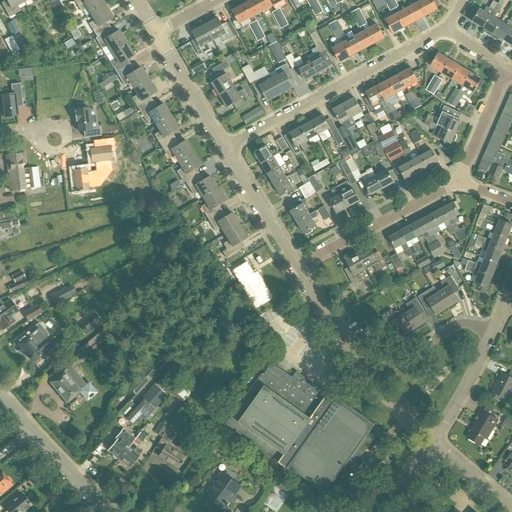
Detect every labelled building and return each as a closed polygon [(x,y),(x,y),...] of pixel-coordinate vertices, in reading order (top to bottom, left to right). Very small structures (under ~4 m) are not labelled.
[(6,0),(9,3),(3,6),(9,17),(21,11),(18,6),(24,2),(23,0),(6,0)] [(91,14),(106,5),(103,0),(76,0),(75,1),(81,12),(87,8),(91,14)] [(251,18),(262,12),(255,0),(251,0),(244,5),(251,18)] [(255,0),(262,12),(273,6),(269,0),(255,0)] [(310,8),(319,4),(316,0),(306,0),(310,8)] [(394,0),(392,0),(386,3),(390,11),(398,6),(394,0)] [(423,0),(419,2),(427,16),(438,10),(432,0),(423,0)] [(484,28),(500,1),(500,0),(499,1),(496,0),(493,0),(489,8),(487,7),(484,11),(481,9),(473,22),(484,28)] [(492,37),(501,22),(495,18),(504,3),(500,1),(484,28),(488,31),(486,34),(492,37)] [(416,22),(427,16),(419,2),(408,8),(416,22)] [(319,4),(310,8),(315,16),(323,12),(319,4)] [(106,5),(91,14),(94,20),(88,24),(95,35),(108,28),(105,23),(114,17),(106,5)] [(240,24),(251,18),(244,5),(232,11),(240,24)] [(405,28),(416,22),(408,8),(397,14),(405,28)] [(276,21),(284,17),(280,9),(272,13),(276,21)] [(355,21),(363,16),(359,9),(351,14),(355,21)] [(394,34),(405,28),(397,14),(386,20),(394,34)] [(363,16),(355,21),(358,28),(367,23),(363,16)] [(284,17),(276,21),(281,29),(284,35),(288,33),(284,27),(288,25),(284,17)] [(504,40),(511,27),(511,17),(510,21),(508,20),(506,24),(501,22),(492,37),(497,40),(499,37),(504,40)] [(206,25),(214,41),(220,37),(223,42),(234,36),(228,25),(223,27),(218,18),(206,25)] [(329,25),(333,32),(341,28),(337,20),(329,25)] [(19,32),(14,21),(7,24),(13,35),(19,32)] [(253,33),(261,29),(257,21),(249,25),(253,33)] [(208,44),(214,41),(206,25),(193,32),(198,41),(193,44),(199,55),(210,49),(208,44)] [(366,31),(373,45),(384,39),(377,25),(366,31)] [(68,29),(71,35),(77,31),(74,26),(68,29)] [(333,32),(337,40),(340,38),(343,43),(344,43),(351,57),(362,51),(355,37),(349,40),(346,35),(345,35),(341,29),(341,28),(333,32)] [(261,29),(253,33),(258,41),(259,41),(261,46),(265,44),(263,39),(265,37),(261,29)] [(111,52),(127,43),(120,31),(111,36),(107,31),(95,39),(102,49),(107,46),(111,52)] [(362,51),(373,45),(366,31),(355,37),(362,51)] [(310,62),(317,75),(329,68),(322,56),(321,56),(320,54),(326,51),(316,32),(310,35),(316,48),(312,50),(316,59),(310,62)] [(20,50),(13,36),(12,36),(4,40),(12,54),(20,50)] [(274,55),(282,51),(277,42),(269,46),(274,55)] [(127,43),(111,52),(115,58),(109,62),(116,73),(128,66),(125,61),(134,55),(127,43)] [(340,63),(351,57),(344,43),(343,43),(333,49),(340,63)] [(236,58),(246,53),(244,48),(234,54),(236,58)] [(317,75),(310,62),(304,65),(300,57),(295,60),(292,54),(286,57),(292,69),(297,66),(299,68),(298,69),(305,82),(317,75)] [(442,74),(450,60),(439,54),(431,67),(442,74)] [(453,80),(461,67),(450,60),(442,74),(453,80)] [(220,96),(235,87),(231,80),(236,77),(226,61),(215,68),(221,78),(212,84),(220,96)] [(272,79),(281,95),(294,88),(289,79),(293,76),(287,64),(275,70),(278,76),(272,79)] [(257,80),(250,65),(242,69),(250,84),(252,83),(258,95),(263,92),(268,101),(281,95),(272,79),(269,73),(263,77),(257,80)] [(134,89),(149,79),(142,67),(133,73),(130,68),(118,76),(124,86),(130,82),(134,89)] [(463,86),(471,73),(461,67),(453,80),(463,86)] [(400,75),(407,88),(418,82),(411,69),(400,75)] [(114,75),(112,72),(108,75),(107,74),(104,75),(105,77),(103,78),(104,81),(114,75)] [(456,89),(452,96),(459,101),(464,94),(471,98),(474,93),(478,87),(480,89),(484,82),(482,81),(482,80),(471,73),(463,87),(463,86),(460,91),(456,89)] [(115,75),(107,80),(109,84),(117,79),(115,75)] [(396,94),(407,88),(400,75),(389,81),(396,94)] [(430,83),(438,88),(442,80),(434,75),(430,83)] [(149,79),(134,89),(137,95),(132,98),(138,110),(153,101),(150,96),(157,92),(149,79)] [(385,100),(396,94),(389,81),(378,86),(385,100)] [(434,95),(438,88),(430,83),(425,90),(434,95)] [(5,117),(17,115),(16,105),(22,104),(20,84),(11,85),(12,94),(2,95),(5,117)] [(374,116),(385,110),(383,107),(387,105),(385,100),(378,86),(367,93),(370,99),(365,102),(369,109),(370,108),(374,116)] [(235,87),(220,96),(227,108),(236,103),(239,108),(250,100),(244,90),(239,93),(235,87)] [(409,103),(418,98),(414,91),(405,95),(409,103)] [(394,99),(398,107),(405,103),(400,96),(394,99)] [(452,96),(447,103),(455,108),(459,101),(452,96)] [(101,97),(95,99),(97,106),(103,103),(101,97)] [(418,98),(409,103),(413,110),(422,106),(418,98)] [(351,117),(362,112),(355,99),(344,105),(351,117)] [(243,109),(246,114),(256,108),(254,103),(243,109)] [(387,105),(383,107),(385,110),(387,115),(395,110),(391,103),(387,105)] [(156,125),(172,116),(164,104),(155,109),(152,105),(140,112),(146,123),(152,119),(156,125)] [(356,125),(351,117),(344,105),(334,110),(341,123),(343,127),(337,129),(349,152),(358,147),(349,129),(356,125)] [(456,121),(459,113),(443,106),(435,124),(456,133),(456,132),(457,132),(459,131),(461,127),(460,125),(459,125),(460,123),(456,121)] [(92,130),(89,107),(75,109),(75,110),(74,110),(76,121),(77,121),(78,132),(83,131),(84,139),(101,137),(100,129),(92,130)] [(265,113),(260,107),(254,112),(258,118),(265,113)] [(510,124),(511,119),(511,109),(505,107),(500,119),(510,124)] [(125,117),(132,113),(130,109),(123,113),(125,117)] [(387,115),(391,122),(400,118),(395,110),(387,115)] [(35,124),(40,122),(35,114),(31,116),(35,124)] [(172,116),(156,125),(160,131),(154,135),(161,146),(173,139),(170,134),(179,129),(172,116)] [(312,122),(319,134),(323,142),(328,139),(325,131),(330,129),(323,116),(312,122)] [(505,136),(510,124),(500,119),(494,131),(505,136)] [(455,135),(456,133),(426,120),(424,125),(429,127),(434,129),(431,136),(439,138),(451,144),(452,142),(453,142),(454,142),(456,137),(456,135),(455,135)] [(308,140),(319,134),(312,122),(301,128),(308,140)] [(379,140),(379,137),(377,138),(374,132),(377,131),(374,123),(367,126),(370,134),(371,134),(375,142),(372,143),(373,143),(379,140)] [(383,148),(398,141),(392,131),(390,126),(388,127),(390,132),(379,137),(379,140),(383,148)] [(298,146),(308,140),(301,128),(291,133),(294,140),(289,143),(296,155),(301,152),(298,146)] [(338,145),(344,142),(336,129),(331,132),(338,145)] [(415,144),(422,140),(417,131),(410,135),(415,144)] [(500,148),(505,136),(494,131),(489,143),(500,148)] [(283,151),(289,147),(283,137),(276,141),(283,151)] [(178,162),(194,153),(187,140),(178,146),(175,141),(162,149),(169,159),(174,156),(178,162)] [(381,158),(387,155),(384,149),(383,148),(379,140),(373,143),(381,158)] [(390,161),(404,153),(398,141),(383,148),(384,149),(387,155),(390,161)] [(95,164),(96,173),(102,177),(105,172),(109,171),(108,163),(110,162),(109,154),(113,154),(112,142),(104,143),(105,149),(89,151),(91,164),(95,164)] [(125,142),(118,146),(121,150),(127,146),(125,142)] [(494,160),(500,148),(489,143),(484,155),(494,160)] [(262,164),(274,156),(279,154),(276,148),(271,151),(267,146),(255,153),(262,164)] [(421,156),(427,167),(438,161),(432,150),(421,156)] [(290,151),(286,154),(290,161),(295,158),(290,151)] [(24,169),(22,153),(5,156),(9,192),(26,190),(26,189),(40,187),(38,167),(24,169)] [(194,153),(178,162),(182,168),(176,172),(183,183),(195,176),(192,171),(201,165),(194,153)] [(484,155),(478,168),(489,173),(494,160),(484,155)] [(274,156),(262,164),(268,174),(280,167),(274,156)] [(416,173),(427,167),(421,156),(410,162),(416,173)] [(511,160),(504,157),(503,159),(504,159),(503,162),(507,164),(511,166),(511,160)] [(295,158),(290,161),(295,168),(299,165),(295,158)] [(320,163),(323,168),(330,164),(327,159),(320,163)] [(346,162),(352,173),(358,170),(352,159),(346,162)] [(502,168),(505,163),(503,162),(496,159),(494,164),(493,164),(489,174),(490,175),(496,177),(499,179),(503,168),(502,168)] [(347,176),(352,173),(346,162),(340,165),(347,176)] [(405,179),(416,173),(410,162),(399,168),(405,179)] [(315,172),(323,168),(320,163),(313,167),(315,172)] [(287,178),(287,177),(280,167),(268,174),(275,185),(287,178)] [(383,189),(376,176),(371,168),(366,171),(370,179),(365,182),(372,195),(383,189)] [(86,170),(72,171),(74,188),(67,188),(68,196),(76,195),(75,192),(89,190),(89,188),(98,187),(98,182),(102,177),(96,173),(87,174),(86,170)] [(376,176),(383,189),(394,182),(387,170),(376,176)] [(310,182),(313,187),(317,193),(322,189),(313,175),(308,179),(309,182),(310,182)] [(202,198),(218,189),(210,176),(201,181),(198,177),(186,184),(193,195),(198,192),(202,198)] [(287,178),(275,185),(281,196),(286,193),(288,196),(295,192),(293,189),(294,188),(290,183),(293,181),(290,176),(287,177),(287,178)] [(174,189),(181,185),(178,180),(171,184),(174,189)] [(302,194),(313,187),(310,182),(309,182),(299,188),(302,194)] [(337,187),(348,207),(360,201),(353,188),(347,192),(343,184),(337,187)] [(306,199),(317,193),(313,187),(302,194),(306,199)] [(338,213),(348,207),(337,187),(332,190),(336,198),(331,201),(338,213)] [(218,189),(202,198),(206,204),(200,207),(207,218),(219,211),(216,206),(225,201),(218,189)] [(442,208),(455,232),(460,242),(468,238),(463,228),(459,230),(456,223),(458,222),(456,217),(460,215),(453,203),(442,208)] [(310,215),(303,204),(291,212),(298,222),(310,215)] [(16,206),(0,208),(0,222),(18,220),(16,206)] [(325,220),(331,217),(324,206),(319,210),(325,220)] [(442,208),(432,214),(438,226),(441,231),(446,228),(447,228),(451,235),(455,232),(442,208)] [(310,215),(298,222),(304,233),(305,233),(306,234),(307,234),(311,232),(312,230),(311,229),(316,225),(313,220),(318,216),(315,211),(310,215)] [(225,234),(240,225),(233,212),(223,218),(220,213),(209,221),(215,232),(221,228),(225,234)] [(483,229),(483,227),(482,227),(487,215),(480,213),(476,224),(476,225),(476,226),(483,229)] [(432,214),(421,220),(434,244),(438,241),(435,234),(441,231),(438,226),(432,214)] [(421,220),(411,225),(417,237),(422,234),(425,239),(426,239),(429,246),(434,244),(421,220)] [(13,221),(2,224),(4,231),(15,228),(13,221)] [(495,234),(508,239),(511,227),(511,225),(500,221),(495,234)] [(410,226),(409,223),(403,226),(405,228),(400,231),(413,255),(417,253),(413,245),(414,245),(411,240),(417,237),(411,225),(410,226)] [(240,225),(225,234),(229,240),(223,244),(226,250),(222,252),(225,257),(242,247),(238,242),(247,237),(240,225)] [(151,235),(149,229),(141,233),(144,239),(151,235)] [(408,257),(413,255),(400,231),(390,236),(392,241),(389,242),(392,250),(401,246),(404,252),(405,251),(408,257)] [(503,251),(508,239),(495,234),(490,245),(490,246),(503,251)] [(490,246),(490,245),(485,244),(486,239),(478,236),(476,241),(475,246),(482,248),(482,249),(488,252),(485,259),(498,264),(503,251),(490,246)] [(460,260),(461,256),(456,245),(450,248),(455,258),(460,260)] [(358,254),(366,268),(373,265),(376,271),(386,266),(380,254),(376,256),(371,247),(358,254)] [(431,251),(434,257),(440,254),(436,248),(431,251)] [(359,272),(366,268),(358,254),(346,260),(351,270),(346,273),(352,285),(363,279),(359,272)] [(397,270),(404,266),(397,254),(390,257),(397,270)] [(434,272),(445,266),(442,259),(431,265),(434,272)] [(493,276),(498,264),(485,259),(483,264),(480,271),(493,276)] [(480,271),(483,264),(476,261),(475,264),(468,261),(464,270),(478,276),(475,283),(478,285),(476,290),(484,294),(487,288),(488,289),(493,276),(480,271)] [(254,273),(247,262),(232,271),(256,310),(274,299),(257,272),(254,273)] [(424,269),(427,274),(432,270),(429,265),(424,268),(424,269)] [(11,293),(28,285),(25,279),(22,272),(12,276),(15,283),(8,286),(11,293)] [(439,293),(448,307),(459,300),(453,291),(458,288),(451,276),(441,282),(445,289),(439,293)] [(55,306),(77,293),(71,283),(50,296),(55,306)] [(448,307),(439,293),(438,293),(434,287),(418,297),(425,309),(431,306),(436,315),(448,307)] [(38,290),(32,295),(37,301),(43,296),(38,290)] [(23,307),(31,306),(30,296),(22,297),(23,307)] [(404,315),(413,330),(424,322),(419,313),(423,310),(416,298),(406,305),(410,311),(405,315),(404,315)] [(0,326),(2,330),(15,321),(11,315),(17,312),(10,301),(4,305),(5,308),(0,311),(0,326)] [(28,321),(42,313),(38,305),(23,313),(28,321)] [(404,315),(405,315),(403,314),(402,313),(400,312),(398,312),(396,312),(395,312),(393,313),(391,310),(382,316),(383,319),(391,331),(396,327),(402,337),(413,330),(404,315)] [(159,331),(165,327),(158,317),(152,321),(159,331)] [(83,351),(111,329),(105,321),(77,344),(83,351)] [(83,322),(77,327),(85,336),(91,331),(83,322)] [(48,335),(39,324),(34,329),(26,335),(26,334),(17,341),(22,347),(20,348),(25,353),(26,352),(33,361),(43,353),(44,355),(47,352),(46,351),(52,346),(45,338),(48,335)] [(137,355),(148,352),(145,343),(134,347),(137,355)] [(159,353),(148,365),(156,372),(167,360),(159,353)] [(48,382),(66,403),(68,402),(71,405),(77,400),(74,396),(80,391),(88,401),(99,392),(90,381),(80,389),(65,371),(67,369),(66,368),(72,364),(68,359),(48,376),(51,380),(48,382)] [(293,378),(273,363),(264,375),(262,374),(249,394),(245,391),(241,398),(244,400),(226,424),(235,430),(236,429),(281,462),(280,463),(289,470),(290,468),(326,494),(337,478),(344,484),(378,436),(370,431),(375,424),(358,412),(339,398),(337,400),(313,383),(298,372),(293,378)] [(136,396),(156,372),(148,365),(146,364),(126,387),(136,396)] [(511,375),(511,378),(503,374),(499,381),(498,380),(493,391),(494,391),(491,397),(498,400),(500,397),(507,400),(511,391),(511,375)] [(181,383),(185,378),(182,376),(178,381),(169,393),(182,403),(191,391),(181,383)] [(147,424),(159,408),(156,406),(166,395),(155,385),(125,417),(133,424),(140,417),(147,424)] [(487,440),(499,420),(482,410),(478,416),(481,417),(469,438),(481,445),(485,438),(487,440)] [(511,419),(507,417),(503,424),(511,429),(511,419)] [(163,433),(169,423),(163,419),(161,423),(160,423),(154,433),(160,437),(163,433)] [(170,424),(165,432),(172,436),(177,428),(170,424)] [(135,439),(135,438),(123,428),(110,444),(112,446),(108,451),(113,454),(112,457),(115,460),(118,459),(119,459),(129,446),(129,447),(133,442),(135,439)] [(133,442),(138,446),(148,434),(142,429),(135,438),(135,439),(133,442)] [(169,437),(163,433),(160,437),(167,441),(169,437)] [(179,467),(185,458),(165,445),(159,455),(179,467)] [(134,450),(129,447),(129,446),(119,459),(129,468),(142,452),(136,447),(134,450)] [(2,493),(12,485),(7,479),(7,478),(3,473),(0,474),(0,491),(2,493)] [(226,509),(241,487),(221,473),(206,495),(226,509)] [(286,483),(281,479),(277,484),(283,488),(286,483)] [(10,511),(21,511),(31,504),(21,492),(5,506),(10,511)]
